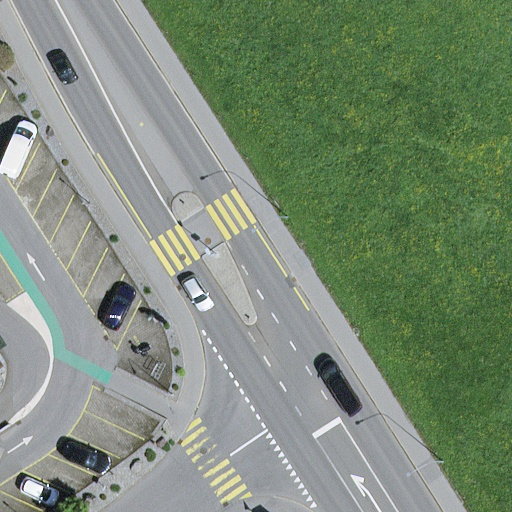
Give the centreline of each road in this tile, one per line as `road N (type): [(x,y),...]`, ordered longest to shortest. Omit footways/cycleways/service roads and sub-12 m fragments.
road 1 (primary): [(59,0),(313,399)]
road 2 (residential): [(313,399),(155,511)]
road 3 (primary): [(313,399),(383,511)]
